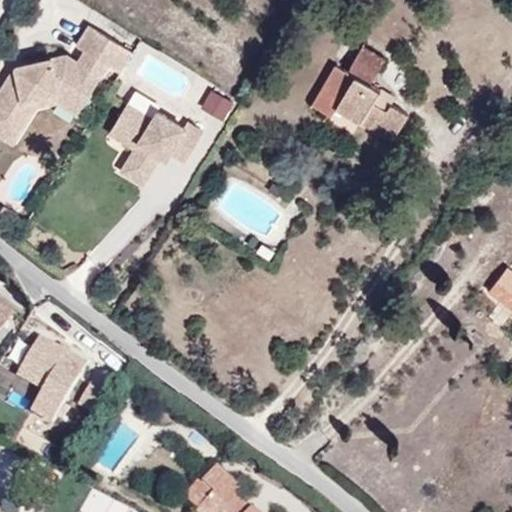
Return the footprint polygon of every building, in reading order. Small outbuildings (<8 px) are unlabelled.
[(96,99),(115,66),(128,75),(141,54),(98,27),(84,48),(93,53),(86,65),(74,57),(23,71),(25,80),(16,92),(11,89),(0,106),(0,131),(21,143),(38,116),(26,109),(29,104),(69,93),(68,88),(76,87),(96,99)] [(384,109),(363,95),(383,66),(358,49),(345,68),(343,72),(350,76),(332,104),(387,141),(405,114),(388,103),(384,109)] [(332,104),(350,76),(343,72),(345,68),(334,61),(309,99),(327,111),(332,104)] [(16,92),(25,80),(23,71),(11,89),(16,92)] [(86,114),(96,99),(76,87),(68,88),(69,93),(29,104),(26,109),(38,116),(44,107),(66,102),(86,114)] [(211,89),(199,107),(223,121),(234,103),(211,89)] [(211,134),(196,124),(193,130),(165,113),(160,121),(134,105),(120,128),(146,144),(142,150),(138,156),(143,159),(133,175),(136,165),(129,172),(151,186),(167,159),(174,164),(179,155),(193,164),(211,134)] [(146,144),(120,128),(116,134),(142,150),(146,144)] [(511,263),(490,293),(511,308),(511,263)] [(50,412),(63,391),(38,376),(25,398),(50,412)] [(317,457),(389,511),(406,511),(485,411),(449,384),(395,454),(357,425),(343,443),(333,435),(317,457)] [(259,511),(236,491),(242,484),(211,455),(195,472),(207,483),(193,499),(206,511),(259,511)] [(206,511),(193,499),(183,509),(185,511),(206,511)]
